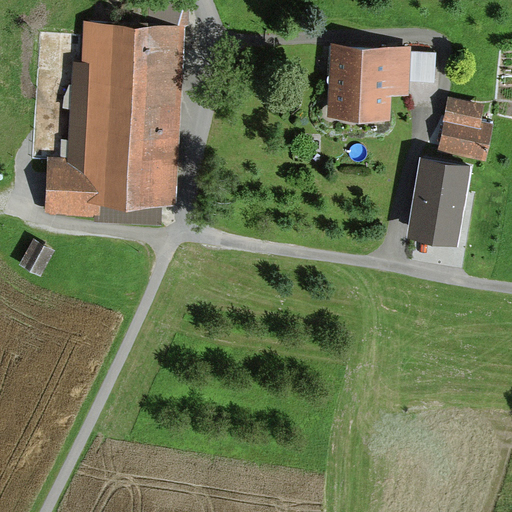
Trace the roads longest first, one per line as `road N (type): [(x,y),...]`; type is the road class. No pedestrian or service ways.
road 1 (track): [(45,511),(174,233),(191,155),(203,0)]
road 2 (track): [(174,233),(511,288)]
